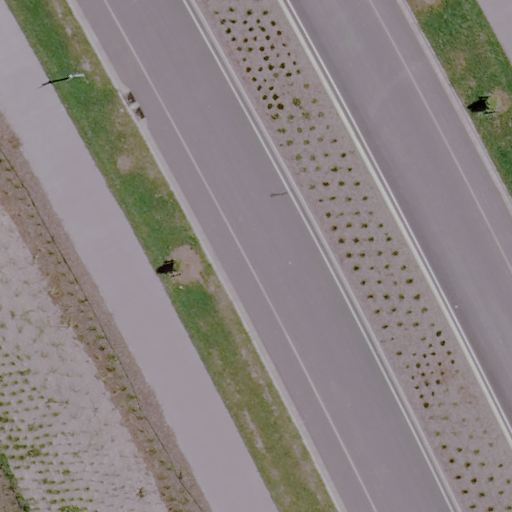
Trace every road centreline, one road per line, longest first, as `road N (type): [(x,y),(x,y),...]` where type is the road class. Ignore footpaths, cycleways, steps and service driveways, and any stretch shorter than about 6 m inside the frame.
road 1 (secondary): [(383,511),(245,223),(118,0)]
road 2 (secondary): [(339,0),(511,344)]
